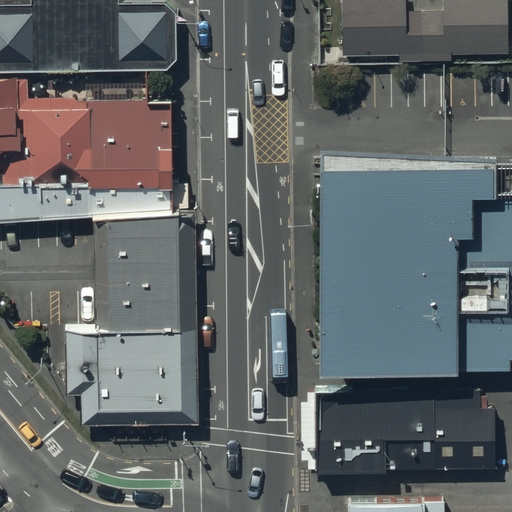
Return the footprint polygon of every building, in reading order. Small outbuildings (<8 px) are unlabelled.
[(175,6),(168,0),(0,0),(0,65),(146,62),(167,62),(176,52),(175,6)] [(342,0),(343,54),(400,53),(400,60),(452,60),(452,52),(508,52),(507,0),(444,0),(445,8),(406,9),(405,0),(342,0)] [(0,215),(93,210),(171,207),(170,93),(145,93),(146,62),(0,65),(0,215)] [(511,148),(324,148),(324,363),(511,362),(511,148)] [(191,320),(197,320),(195,206),(189,206),(171,207),(93,210),(94,323),(191,320)] [(94,323),(65,324),(66,387),(80,388),(81,418),(192,417),(199,417),(197,320),(191,320),(94,323)] [(483,386),(321,388),(322,466),(495,465),(495,406),(483,406),(483,386)] [(446,511),(447,497),(348,498),(347,511),(446,511)]
